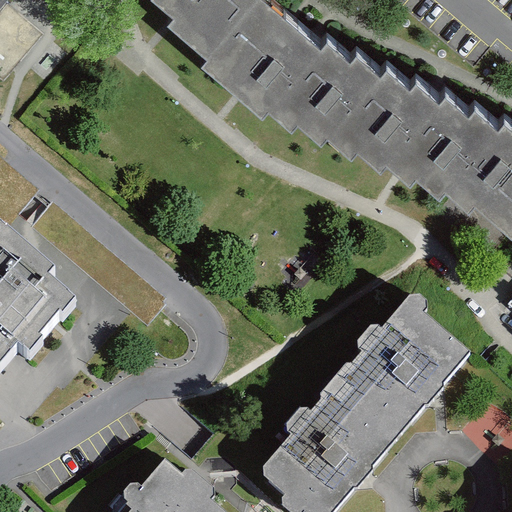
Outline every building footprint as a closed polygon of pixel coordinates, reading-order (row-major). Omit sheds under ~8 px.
[(0,0),(0,13),(9,4),(11,0),(0,0)] [(171,0),(186,12),(169,31),(245,96),(250,90),(274,111),(280,104),(305,124),(311,117),(336,139),(342,132),(366,153),(372,146),(396,167),(403,159),(427,180),(433,173),(457,194),(463,187),(503,221),(511,209),(511,118),(494,103),(488,110),(476,100),(463,89),(457,96),(433,76),(427,83),(416,73),(402,62),(396,69),(373,48),(366,55),(355,45),(341,34),(335,41),(311,21),(305,27),(289,13),(273,0),(171,0)] [(3,241),(0,238),(0,378),(14,362),(23,370),(73,313),(47,291),(53,284),(3,241)] [(339,511),(365,482),(438,398),(476,353),(429,312),(432,309),(432,301),(425,295),(414,295),(386,329),(382,326),(374,327),(360,342),(361,350),(365,353),(355,364),(349,365),(323,395),(323,400),(313,413),(309,410),(302,411),(288,426),(288,434),(292,437),(264,470),(265,480),(287,499),(284,503),(284,510),(286,511),(339,511)] [(183,477),(165,462),(142,490),(139,487),(131,488),(124,495),(125,503),(128,507),(133,511),(224,511),(214,501),(217,498),(217,492),(194,473),(186,473),(183,477)]
